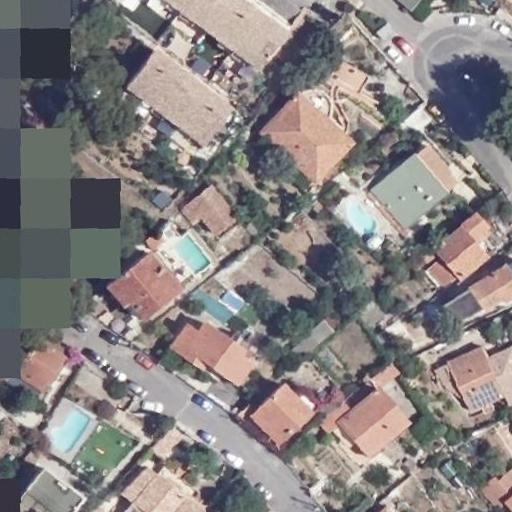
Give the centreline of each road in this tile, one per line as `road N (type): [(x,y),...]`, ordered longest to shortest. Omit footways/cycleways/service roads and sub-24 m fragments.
road 1 (residential): [(67,329),(219,432),(294,511)]
road 2 (residential): [(511,179),(427,80),(423,58),(435,41),(456,34),(484,40),(511,60)]
